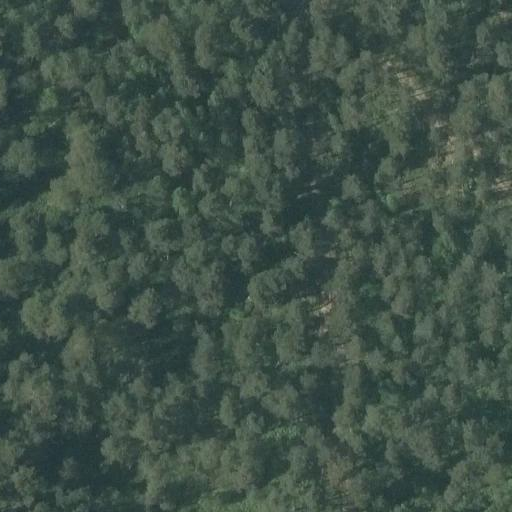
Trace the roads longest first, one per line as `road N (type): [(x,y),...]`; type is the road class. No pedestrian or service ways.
road 1 (track): [(345,511),(295,10)]
road 2 (track): [(511,200),(409,94),(295,10),(293,0)]
